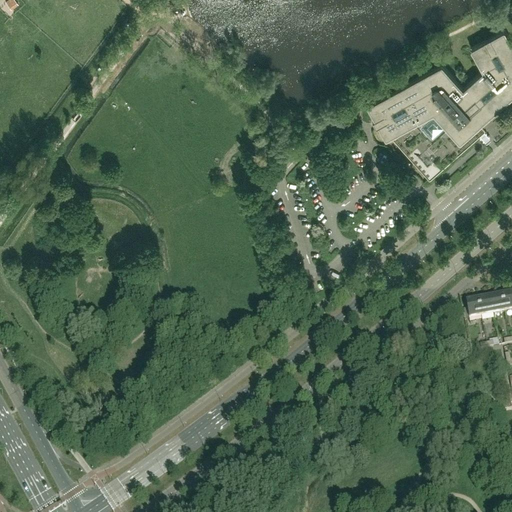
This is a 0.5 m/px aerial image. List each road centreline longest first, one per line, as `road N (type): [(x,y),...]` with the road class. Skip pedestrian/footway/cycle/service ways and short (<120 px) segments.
road 1 (primary): [(511,169),(241,400),(87,511)]
road 2 (primary): [(146,511),(284,408),(511,213)]
road 3 (secondary): [(80,511),(0,365)]
